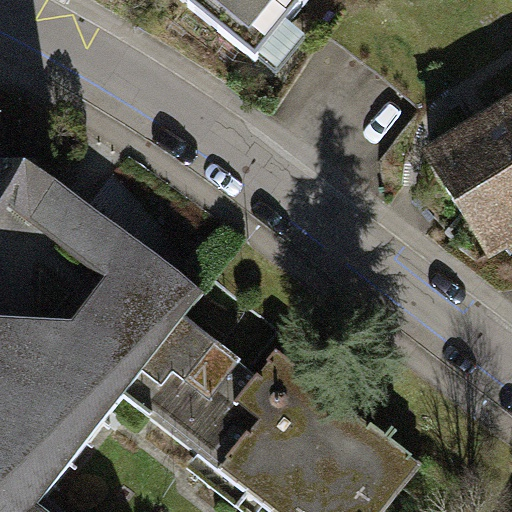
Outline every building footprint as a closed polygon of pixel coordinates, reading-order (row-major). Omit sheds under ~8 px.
[(203,0),(263,47),(299,0),(203,0)] [(511,110),(430,161),(488,254),(503,245),(507,253),(511,249),(511,110)] [(26,221),(52,180),(35,167),(36,158),(0,157),(0,215),(4,216),(7,208),(26,221)] [(136,251),(52,180),(26,221),(108,288),(136,251)] [(0,511),(49,511),(42,506),(123,399),(185,317),(199,299),(136,251),(108,288),(95,305),(81,323),(0,321),(0,511)] [(185,317),(123,399),(271,511),(385,511),(423,462),(278,351),(260,375),(185,317)]
